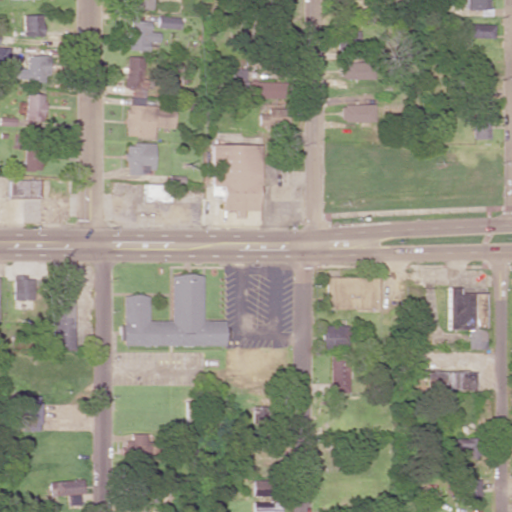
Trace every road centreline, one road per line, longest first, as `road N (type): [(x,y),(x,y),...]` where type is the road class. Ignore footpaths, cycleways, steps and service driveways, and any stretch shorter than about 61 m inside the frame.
road 1 (secondary): [(0,247),(314,247)]
road 2 (residential): [(89,247),(96,511)]
road 3 (residential): [(302,247),(300,511)]
road 4 (residential): [(499,253),(501,511)]
road 5 (residential): [(87,0),(89,247)]
road 6 (residential): [(315,0),(314,247)]
road 7 (tertiary): [(511,223),(314,247)]
road 8 (tertiary): [(314,247),(511,252)]
